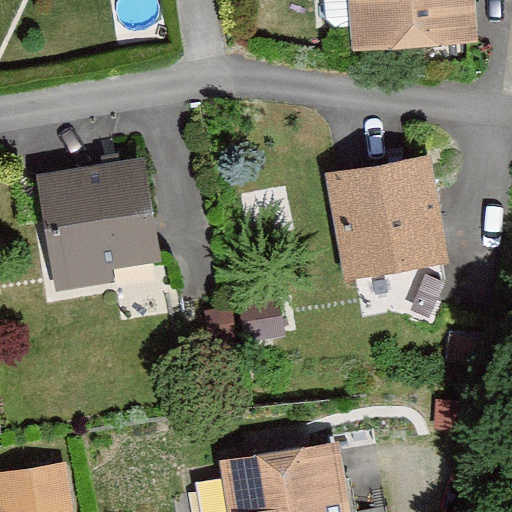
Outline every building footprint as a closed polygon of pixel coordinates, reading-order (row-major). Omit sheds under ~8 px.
[(474,0),(349,0),(353,53),(478,46),(474,0)] [(144,158),(35,175),(55,293),(117,283),(115,271),(161,263),(144,158)] [(432,158),(326,176),(345,284),(451,265),(432,158)] [(349,511),(337,441),(218,462),(227,511),(349,511)] [(0,473),(0,511),(74,511),(67,463),(0,473)]
